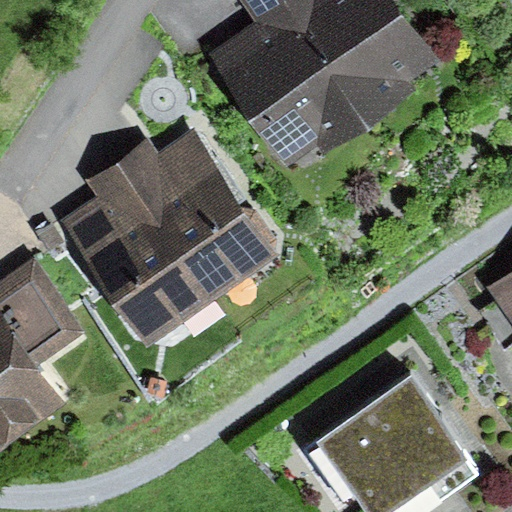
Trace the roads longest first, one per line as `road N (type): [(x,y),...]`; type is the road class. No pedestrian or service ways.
road 1 (track): [(0,496),(76,498),(177,468),(511,217)]
road 2 (residential): [(136,0),(0,226)]
